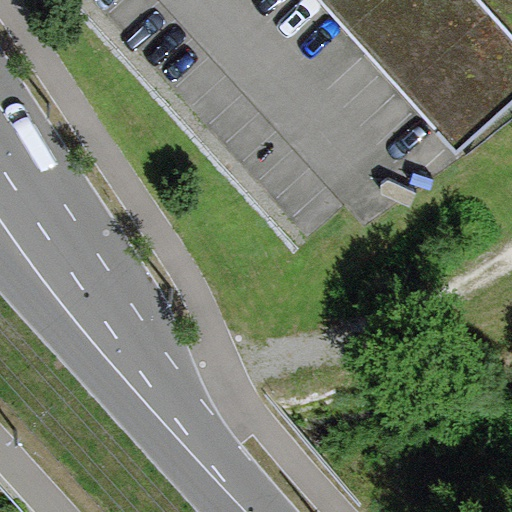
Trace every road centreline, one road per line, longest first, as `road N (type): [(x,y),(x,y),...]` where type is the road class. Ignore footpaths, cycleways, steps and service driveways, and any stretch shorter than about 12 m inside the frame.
road 1 (track): [(131,371),(352,337),(434,304),(511,259)]
road 2 (unclassified): [(248,511),(33,248)]
